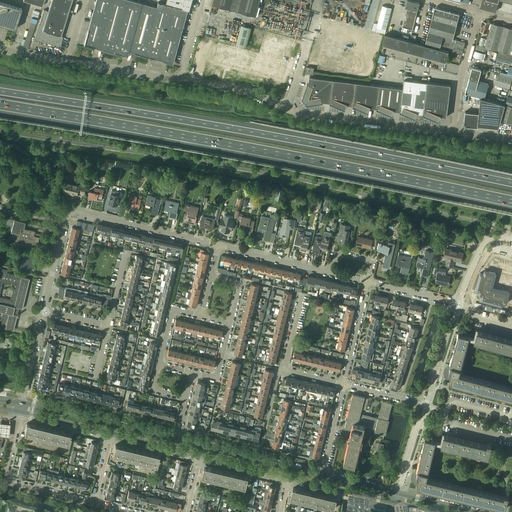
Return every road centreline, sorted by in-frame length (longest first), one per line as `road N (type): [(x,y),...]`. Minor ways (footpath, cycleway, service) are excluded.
road 1 (motorway): [(0,104),(511,201)]
road 2 (motorway): [(511,183),(0,91)]
road 3 (residential): [(216,245),(70,213),(42,312)]
road 4 (unclassified): [(454,131),(285,109)]
road 5 (tertiary): [(177,439),(21,403)]
road 6 (tertiary): [(320,475),(177,439)]
road 7 (unclassified): [(454,131),(478,13)]
